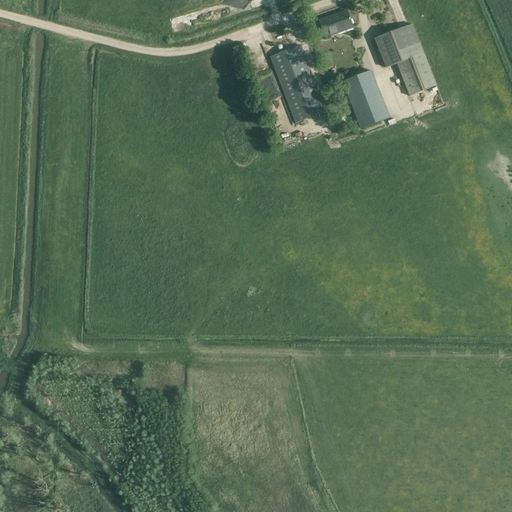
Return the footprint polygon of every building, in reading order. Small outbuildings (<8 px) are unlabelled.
[(354,29),(352,25),(348,12),(319,22),(324,35),(329,33),(331,37),(354,29)] [(410,97),(437,86),(413,25),(375,40),(379,50),(377,50),(381,61),(383,60),(386,68),(397,64),(410,97)] [(271,58),(296,124),(326,113),(301,46),(271,58)] [(391,118),(372,71),(343,83),(362,130),(391,118)] [(290,122),(281,99),(274,101),(286,133),(293,130),(290,122)]
